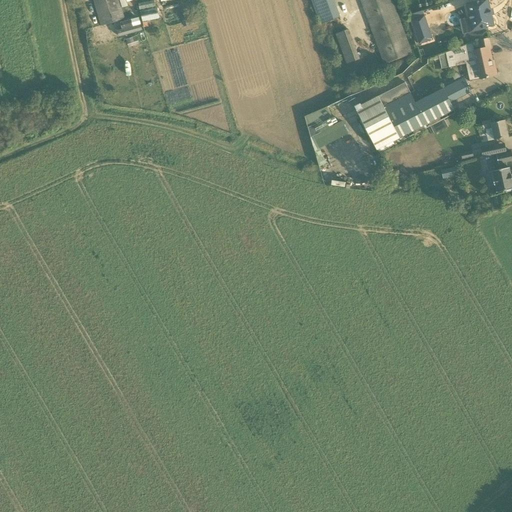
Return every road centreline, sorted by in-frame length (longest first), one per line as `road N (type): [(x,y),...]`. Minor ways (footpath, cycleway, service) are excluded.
road 1 (track): [(328,185),(171,132),(85,113)]
road 2 (track): [(0,159),(82,121),(65,0)]
